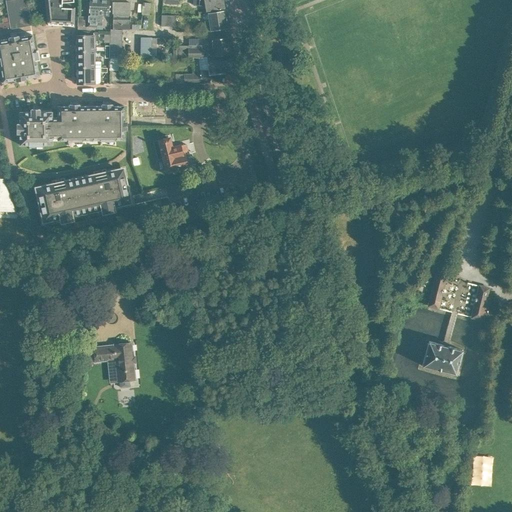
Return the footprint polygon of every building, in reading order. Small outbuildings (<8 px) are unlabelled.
[(5,0),(6,1),(8,17),(10,27),(28,24),(31,23),(27,0),(5,0)] [(45,0),(47,22),(48,22),(73,23),(74,8),(62,7),(62,2),(74,1),(73,0),(45,0)] [(77,26),(77,30),(88,30),(99,31),(99,25),(100,0),(89,0),(90,5),(89,5),(89,6),(90,6),(89,12),(90,13),(90,18),(88,18),(87,18),(87,27),(85,26),(85,18),(78,18),(77,26)] [(100,0),(99,25),(101,25),(103,25),(103,15),(105,15),(109,16),(109,9),(109,0),(100,0)] [(223,0),(193,0),(193,4),(204,5),(208,12),(215,11),(225,10),(223,0)] [(130,2),(112,2),(113,29),(122,29),(130,30),(130,2)] [(150,3),(143,2),(142,14),(149,14),(150,3)] [(225,10),(215,11),(208,12),(210,22),(204,23),(206,32),(228,28),(225,10)] [(174,15),(161,15),(161,26),(173,26),(174,15)] [(12,38),(0,39),(0,69),(2,82),(16,80),(16,81),(25,79),(25,78),(39,76),(39,75),(36,60),(35,50),(32,35),(21,36),(21,35),(19,36),(12,37),(12,38)] [(77,35),(77,36),(78,36),(78,43),(77,43),(77,44),(78,44),(78,51),(77,51),(77,52),(94,51),(94,35),(88,35),(77,35)] [(231,55),(229,37),(212,39),(212,51),(206,51),(206,48),(203,45),(177,45),(176,49),(176,57),(187,57),(203,57),(221,56),(231,55)] [(94,51),(77,52),(78,52),(78,59),(77,59),(77,60),(78,60),(78,67),(77,67),(77,68),(94,67),(94,51)] [(209,70),(200,70),(200,74),(200,78),(201,83),(210,83),(210,75),(223,73),(235,72),(236,70),(236,69),(235,63),(233,62),(233,58),(223,59),(208,61),(209,70)] [(121,60),(111,60),(110,69),(121,70),(121,60)] [(94,67),(77,68),(78,68),(78,75),(77,75),(77,76),(78,76),(78,83),(77,83),(77,84),(94,84),(94,67)] [(219,78),(219,83),(227,84),(237,82),(239,80),(238,75),(236,74),(235,74),(235,72),(223,73),(223,77),(219,78)] [(200,74),(184,74),(184,83),(201,83),(200,78),(200,74)] [(31,112),(19,112),(19,124),(17,124),(17,133),(19,133),(19,145),(30,144),(29,141),(42,141),(42,144),(52,144),(52,138),(58,138),(58,140),(68,140),(68,137),(81,137),(81,140),(101,140),(100,137),(114,137),(115,140),(124,140),(124,129),(127,129),(127,122),(124,122),(124,106),(112,106),(112,104),(102,104),(102,106),(79,106),(79,104),(69,105),(69,106),(57,106),(57,117),(52,117),(52,112),(40,112),(40,109),(31,109),(31,112)] [(163,157),(166,170),(187,166),(184,155),(183,155),(180,145),(171,147),(169,138),(168,138),(167,135),(158,137),(159,140),(154,142),(158,158),(163,157)] [(39,195),(37,196),(39,205),(41,205),(43,211),(41,212),(43,220),(59,216),(61,221),(63,221),(64,222),(65,222),(65,220),(69,219),(70,220),(71,220),(71,219),(73,218),(102,212),(105,212),(105,213),(106,212),(106,211),(111,210),(111,211),(112,211),(112,210),(115,209),(114,204),(130,200),(129,192),(127,193),(125,186),(127,186),(125,176),(123,176),(122,170),(107,173),(106,172),(102,173),(98,174),(94,175),(94,176),(65,182),(65,181),(61,182),(57,183),(52,184),(53,185),(38,189),(39,195)] [(0,217),(18,219),(2,177),(0,176),(0,217)] [(436,274),(428,305),(438,308),(446,277),(436,274)] [(488,289),(479,286),(471,317),(480,320),(481,318),(485,319),(488,305),(484,304),(488,289)] [(429,341),(422,365),(455,374),(461,350),(429,341)] [(114,345),(95,347),(96,361),(116,359),(118,381),(120,381),(120,387),(130,386),(130,380),(135,379),(133,363),(132,363),(132,357),(133,357),(131,343),(114,345)]
